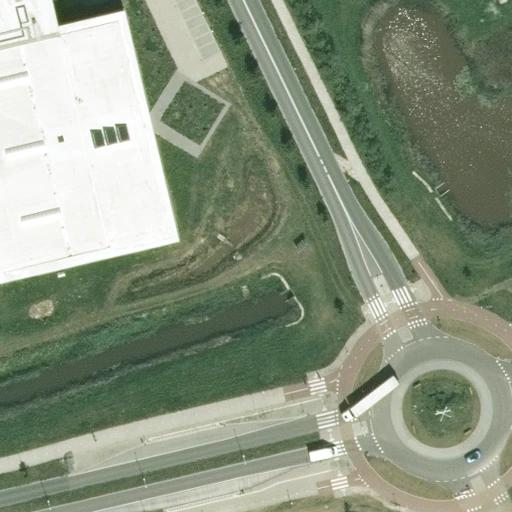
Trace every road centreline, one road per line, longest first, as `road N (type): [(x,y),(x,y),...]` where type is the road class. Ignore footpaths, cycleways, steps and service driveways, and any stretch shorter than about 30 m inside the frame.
road 1 (secondary): [(376,407),(0,499)]
road 2 (secondary): [(65,511),(382,435)]
road 3 (unclassified): [(244,0),(343,210)]
road 4 (secondary): [(382,435),(422,470),(462,468),(494,443),(501,391)]
road 5 (unclassified): [(426,346),(372,238),(343,210)]
road 6 (unclassified): [(343,210),(352,252),(403,357)]
